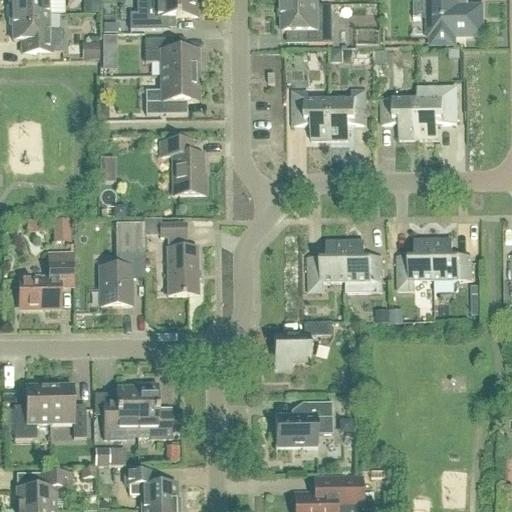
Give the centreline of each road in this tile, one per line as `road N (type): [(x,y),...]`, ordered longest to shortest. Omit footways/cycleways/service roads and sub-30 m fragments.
road 1 (residential): [(511,179),(315,185),(274,207)]
road 2 (residential): [(221,347),(0,353)]
road 3 (residential): [(274,207),(242,151),(240,0)]
road 4 (residential): [(214,511),(214,370),(221,347)]
road 5 (residential): [(221,347),(243,324),(243,258),(274,207)]
